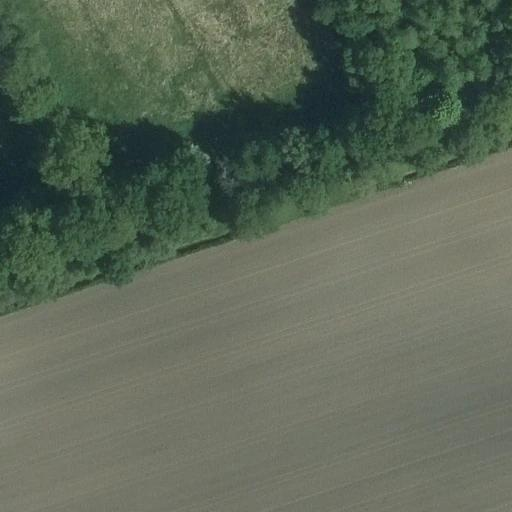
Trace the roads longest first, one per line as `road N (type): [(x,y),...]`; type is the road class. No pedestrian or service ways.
road 1 (track): [(0,267),(355,150)]
road 2 (track): [(355,150),(511,97)]
